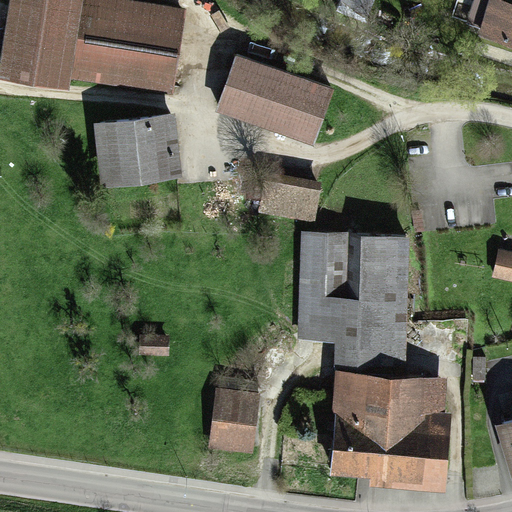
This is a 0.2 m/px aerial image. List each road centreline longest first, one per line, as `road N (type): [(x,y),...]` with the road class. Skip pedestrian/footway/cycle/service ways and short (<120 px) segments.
road 1 (residential): [(511,118),(452,108),(421,112),(340,150),(306,156),(222,140),(208,133),(197,110),(208,14)]
road 2 (secondary): [(242,511),(0,474)]
road 3 (unknown): [(277,511),(266,413),(270,371),(313,323),(328,318)]
